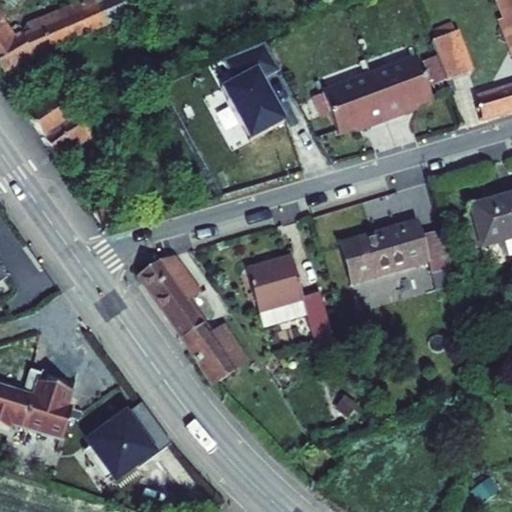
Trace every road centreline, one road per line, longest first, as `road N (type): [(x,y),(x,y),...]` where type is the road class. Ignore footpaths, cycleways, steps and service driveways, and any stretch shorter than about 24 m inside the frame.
road 1 (residential): [(79,261),(511,133)]
road 2 (secondary): [(79,261),(214,444),(284,511)]
road 3 (secondary): [(0,150),(79,261)]
